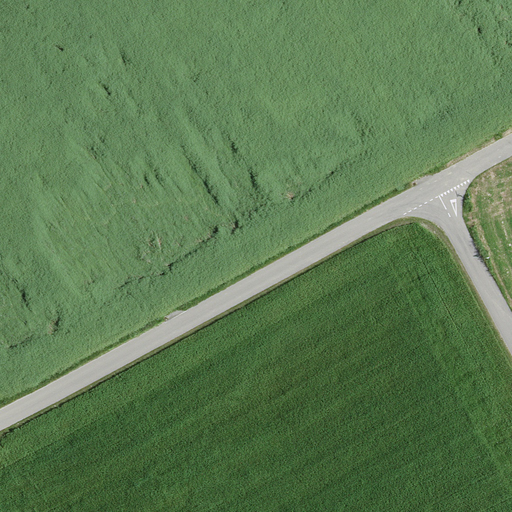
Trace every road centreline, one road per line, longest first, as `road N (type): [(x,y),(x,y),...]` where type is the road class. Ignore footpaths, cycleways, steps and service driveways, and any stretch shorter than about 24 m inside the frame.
road 1 (unclassified): [(435,187),(0,417)]
road 2 (unclassified): [(435,187),(511,331)]
